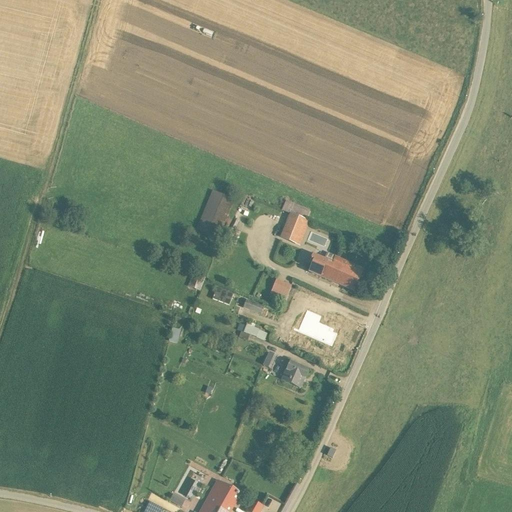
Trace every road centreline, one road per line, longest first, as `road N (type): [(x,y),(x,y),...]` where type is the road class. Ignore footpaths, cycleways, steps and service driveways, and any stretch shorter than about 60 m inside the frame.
road 1 (unclassified): [(291,511),(467,114),(486,0)]
road 2 (track): [(97,0),(0,327)]
